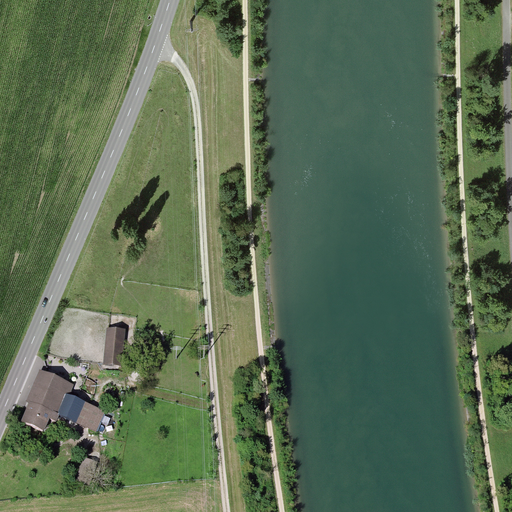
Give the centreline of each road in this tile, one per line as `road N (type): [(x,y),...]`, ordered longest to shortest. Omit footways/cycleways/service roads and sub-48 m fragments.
road 1 (track): [(456,0),(465,278),(495,511)]
road 2 (track): [(243,0),(251,267),(280,511)]
road 3 (track): [(224,511),(193,101),(179,67),(154,47)]
road 4 (tertiary): [(170,0),(0,418)]
road 5 (track): [(507,0),(511,198)]
